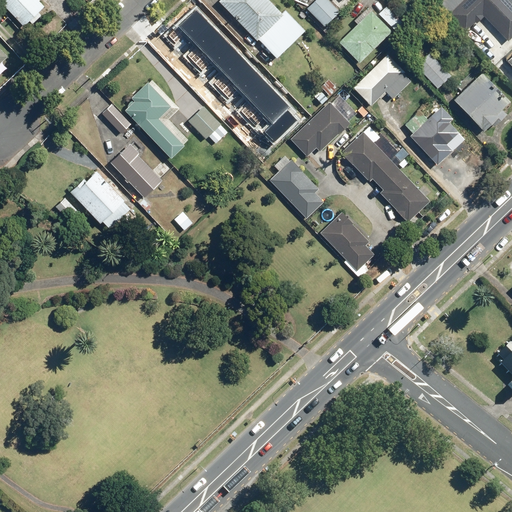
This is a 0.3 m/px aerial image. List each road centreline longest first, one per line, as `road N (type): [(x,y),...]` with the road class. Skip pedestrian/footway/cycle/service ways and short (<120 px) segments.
road 1 (primary): [(187,511),(362,347)]
road 2 (residential): [(0,128),(136,0)]
road 3 (primary): [(381,328),(511,202)]
